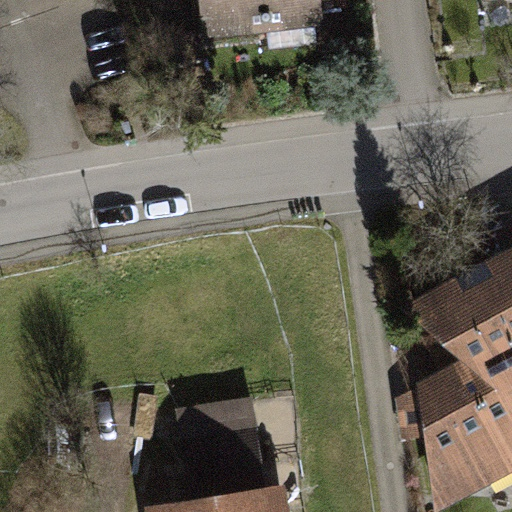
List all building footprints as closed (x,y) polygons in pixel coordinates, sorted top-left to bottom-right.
[(319,0),(199,0),(204,54),(324,44),(319,0)] [(462,283),(404,318),(462,372),(511,399),(511,259),(491,270),(499,286),(471,299),(462,283)] [(511,399),(462,372),(401,405),(406,448),(427,446),(437,511),(454,511),(511,484),(511,399)] [(180,402),(184,478),(261,475),(257,398),(180,402)] [(293,511),(291,493),(159,511),(293,511)]
